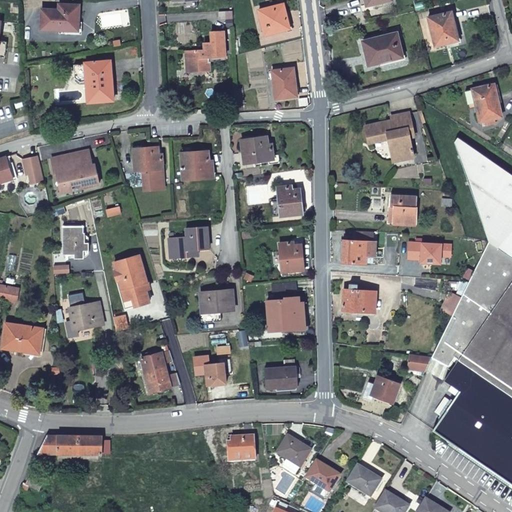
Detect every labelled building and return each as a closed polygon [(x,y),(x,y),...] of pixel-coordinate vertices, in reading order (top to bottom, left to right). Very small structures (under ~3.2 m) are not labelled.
[(78,31),(79,12),(76,11),(76,5),(60,4),(59,10),(42,9),(41,29),(78,31)] [(283,4),(259,10),(265,35),(289,28),(283,4)] [(232,11),(219,11),(219,19),(232,18),(232,11)] [(434,46),(446,43),(445,40),(456,37),(451,13),(428,18),(434,46)] [(203,50),(187,51),(188,71),(209,71),(208,57),(224,56),(223,31),(210,32),(211,43),(203,43),(203,50)] [(396,33),(366,41),(369,52),(365,53),(368,66),(401,57),(396,33)] [(113,100),(112,82),(108,82),(106,61),(85,62),(74,64),(75,81),(79,84),(86,84),(88,103),(113,100)] [(285,69),(272,71),(275,99),(296,96),(293,71),(285,72),(285,69)] [(465,89),(468,102),(475,100),(476,105),(479,120),(502,115),(494,83),(465,89)] [(414,135),(409,111),(391,115),(392,119),(365,124),(369,142),(389,138),(393,160),(414,156),(410,136),(414,135)] [(488,239),(467,279),(437,343),(453,354),(459,357),(444,378),(451,383),(448,388),(456,394),(433,428),(511,482),(511,172),(458,135),(455,140),(488,239)] [(274,158),(273,154),(272,143),(268,143),(267,136),(242,139),(245,162),(254,160),(262,159),(269,158),(274,158)] [(133,147),(135,169),(144,168),(145,188),(165,187),(163,152),(158,152),(158,145),(133,147)] [(90,148),(51,157),(54,172),(57,172),(60,191),(73,189),(71,184),(81,182),(82,186),(100,182),(96,163),(93,163),(90,148)] [(207,150),(181,152),(183,178),(213,175),(212,159),(208,159),(207,150)] [(279,153),(273,154),(274,158),(269,158),(270,163),(280,161),(279,153)] [(44,179),(38,154),(23,158),(27,173),(29,172),(31,181),(44,179)] [(8,161),(6,155),(0,157),(0,181),(13,177),(17,176),(12,160),(8,161)] [(291,184),(278,186),(281,214),(303,212),(300,187),(292,188),(291,184)] [(393,205),(393,211),(393,222),(415,223),(417,205),(415,205),(416,195),(391,194),(390,205),(393,205)] [(442,197),(441,204),(451,205),(452,198),(442,197)] [(119,205),(107,207),(108,214),(121,212),(119,205)] [(63,226),(64,253),(74,253),(74,257),(83,257),(83,249),(86,249),(86,242),(83,241),(83,225),(63,226)] [(208,226),(187,227),(187,236),(172,237),(173,256),(198,254),(198,247),(209,246),(208,226)] [(399,231),(357,229),(357,239),(343,239),(342,260),(366,262),(366,254),(375,255),(376,237),(386,238),(386,232),(399,233),(399,231)] [(280,242),(282,271),(303,268),(301,244),(294,245),(294,241),(280,242)] [(149,299),(145,286),(142,287),(140,282),(146,280),(146,278),(139,254),(113,260),(116,279),(118,279),(123,299),(133,296),(134,303),(149,299)] [(68,263),(53,264),(54,272),(69,271),(68,263)] [(142,287),(145,286),(149,285),(147,277),(146,278),(146,280),(140,282),(142,287)] [(123,307),(134,303),(133,296),(123,299),(118,279),(116,279),(123,307)] [(450,280),(449,287),(458,288),(459,280),(450,280)] [(343,308),(365,309),(366,289),(357,288),(357,283),(350,282),(349,288),(344,288),(343,308)] [(18,287),(0,283),(0,297),(16,300),(18,287)] [(233,288),(200,291),(202,311),(220,310),(235,308),(233,288)] [(374,310),(376,289),(366,289),(365,309),(374,310)] [(202,311),(200,291),(198,291),(200,322),(221,320),(220,310),(202,311)] [(269,329),(285,328),(284,322),(305,321),(303,301),(299,301),(299,295),(267,299),(269,329)] [(103,322),(99,300),(69,306),(72,317),(74,316),(77,328),(103,322)] [(43,327),(5,321),(2,346),(24,350),(25,346),(40,348),(43,327)] [(437,343),(432,354),(447,364),(453,354),(437,343)] [(141,356),(142,361),(163,355),(162,351),(141,356)] [(91,354),(93,366),(103,365),(101,352),(91,354)] [(425,370),(432,355),(410,352),(408,368),(420,369),(425,370)] [(173,360),(171,353),(163,355),(165,362),(173,360)] [(163,355),(142,361),(150,391),(170,386),(168,374),(165,362),(163,355)] [(224,362),(206,363),(208,383),(226,381),(224,362)] [(296,365),(265,367),(265,387),(297,385),(296,365)] [(170,386),(181,383),(177,372),(168,374),(170,386)] [(399,383),(378,375),(374,382),(369,380),(363,395),(371,399),(373,394),(392,401),(399,383)] [(102,438),(102,434),(48,433),(38,451),(102,452),(102,438)] [(277,451),(286,457),(299,464),(300,465),(311,449),(288,434),(277,451)] [(254,436),(232,437),(232,440),(228,441),(229,459),(256,458),(254,436)] [(102,452),(110,452),(110,439),(102,438),(102,452)] [(299,464),(286,457),(283,463),(295,471),(299,464)] [(317,459),(307,476),(316,482),(328,489),(329,490),(339,474),(317,459)] [(358,464),(348,481),(371,495),(382,478),(358,464)] [(33,468),(22,486),(27,488),(29,484),(38,488),(45,475),(33,468)] [(324,496),(328,489),(316,482),(312,489),(324,496)] [(386,490),(376,507),(384,511),(404,511),(409,505),(386,490)] [(448,511),(426,498),(417,511),(448,511)] [(84,511),(93,510),(92,503),(84,504),(84,511)]
